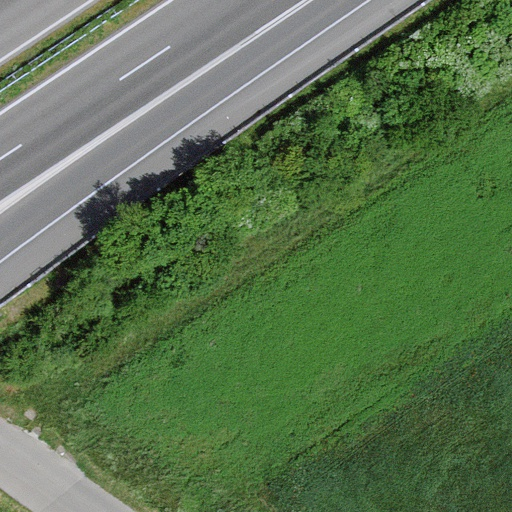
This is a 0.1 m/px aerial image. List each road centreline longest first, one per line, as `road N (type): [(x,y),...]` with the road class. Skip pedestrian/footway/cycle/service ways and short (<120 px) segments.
road 1 (motorway): [(0,233),(293,0)]
road 2 (motorway): [(0,158),(238,0)]
